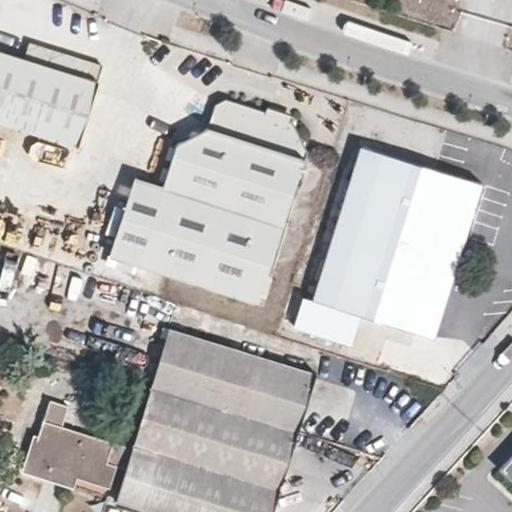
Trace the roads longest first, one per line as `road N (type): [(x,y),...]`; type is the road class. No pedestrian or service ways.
road 1 (residential): [(195,0),(511,99)]
road 2 (residential): [(366,511),(511,351)]
